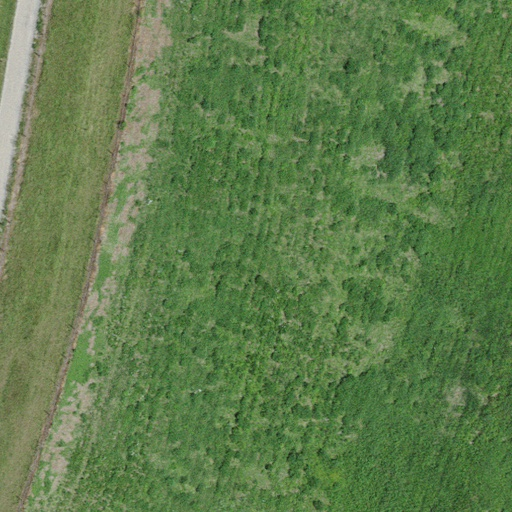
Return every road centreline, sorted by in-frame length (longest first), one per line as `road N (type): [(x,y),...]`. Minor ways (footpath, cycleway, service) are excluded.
road 1 (motorway): [(0,388),(511,194)]
road 2 (motorway): [(189,0),(0,62)]
road 3 (track): [(0,156),(33,0)]
